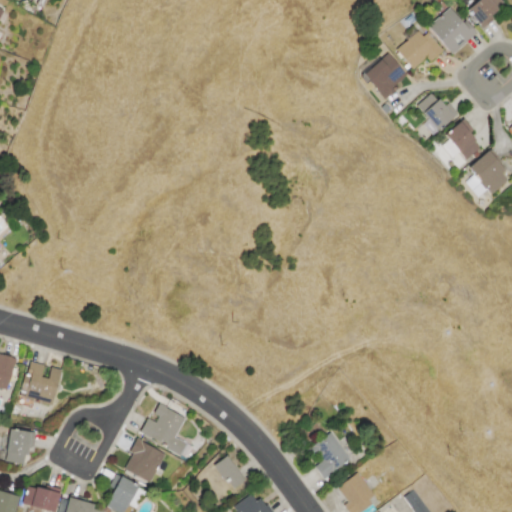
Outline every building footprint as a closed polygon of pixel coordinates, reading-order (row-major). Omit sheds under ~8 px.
[(474,0),(463,10),(478,26),(503,4),(499,0),(474,0)] [(447,5),(424,26),(450,54),(472,33),(447,5)] [(439,51),(417,27),(393,50),(411,69),(423,57),(428,62),(439,51)] [(406,76),(385,53),(360,75),(382,98),(406,76)] [(445,102),(441,106),(428,92),(413,106),(435,131),(455,113),(445,102)] [(479,147),(467,132),(470,129),(461,118),(442,134),(463,160),(479,147)] [(508,179),(487,150),(466,165),(487,194),(508,179)] [(0,387),(6,389),(13,357),(0,354),(0,387)] [(50,405),(59,370),(48,367),(46,378),(39,376),(42,365),(26,361),(17,397),(50,405)] [(173,437),(183,415),(157,405),(151,421),(144,418),(137,435),(180,453),(184,442),(173,437)] [(22,464),(25,446),(30,447),(32,432),(6,429),(2,461),(22,464)] [(317,462),(312,466),(322,478),(348,457),(326,430),(305,448),(317,462)] [(149,482),(163,452),(135,439),(121,469),(149,482)] [(243,479),(223,456),(211,466),(231,489),(243,479)] [(334,486),(345,502),(342,504),(347,511),(368,511),(373,509),(366,499),(371,495),(356,472),(334,486)] [(104,507),(115,511),(123,511),(135,483),(116,476),(104,507)] [(52,511),(58,488),(43,484),(42,489),(33,486),(28,506),(52,511)] [(412,511),(429,511),(412,489),(401,496),(412,511)] [(230,507),(233,511),(267,511),(252,490),(230,507)] [(0,511),(12,511),(16,495),(0,491),(0,511)] [(67,494),(61,511),(98,511),(99,511),(90,508),(92,502),(67,494)]
